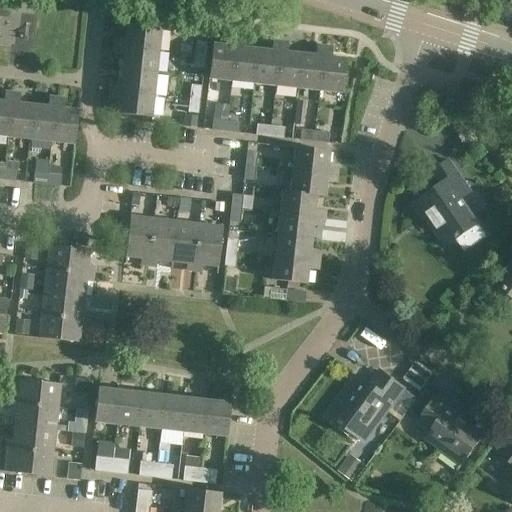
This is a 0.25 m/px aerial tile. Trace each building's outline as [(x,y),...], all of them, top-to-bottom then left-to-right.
[(115,39),(114,46),(158,51),(161,29),(126,25),(125,40),(115,39)] [(213,44),(210,64),(209,79),(231,81),(236,37),(228,36),(227,46),(213,44)] [(236,37),(231,81),(253,84),(257,49),(243,48),(244,38),(236,37)] [(275,86),(280,42),(273,41),(271,51),(257,49),(253,84),(275,86)] [(196,42),(195,55),(205,56),(207,43),(196,42)] [(288,43),(280,42),(275,86),(297,89),(301,54),(287,53),(288,43)] [(123,55),(122,69),(156,73),(158,51),(114,46),(113,54),(123,55)] [(320,91),(325,47),(317,46),(315,56),(301,54),(297,89),(320,91)] [(332,48),(325,47),(320,91),(342,94),(346,59),(331,58),(332,48)] [(193,69),(203,70),(205,56),(195,55),(193,69)] [(110,83),(109,90),(153,95),(156,73),(122,69),(120,84),(110,83)] [(191,86),(190,99),(200,100),(201,87),(191,86)] [(153,95),(109,90),(108,98),(118,99),(117,114),(150,118),(153,95)] [(0,136),(7,138),(13,93),(5,92),(4,102),(0,101),(0,136)] [(13,93),(7,138),(29,141),(34,105),(19,104),(20,94),(13,93)] [(29,141),(52,143),(57,98),(49,97),(48,107),(34,105),(29,141)] [(52,143),(74,146),(76,130),(78,111),(63,109),(64,99),(57,98),(52,143)] [(200,100),(190,99),(188,113),(198,114),(200,100)] [(296,101),(294,125),(303,126),(306,102),(296,101)] [(213,120),(212,131),(226,132),(227,122),(213,120)] [(240,123),(227,122),(226,132),(239,134),(240,123)] [(256,136),(270,137),(271,127),(257,125),(256,136)] [(284,128),(271,127),(270,137),(283,138),(284,128)] [(301,131),(300,141),(314,142),(315,132),(301,131)] [(329,134),(315,132),(314,142),(327,144),(329,134)] [(284,161),(283,170),(337,176),(338,168),(327,167),(329,152),(309,150),(294,148),(293,162),(284,161)] [(257,154),(247,152),(245,166),(256,167),(257,154)] [(17,182),(18,171),(11,171),(13,156),(5,155),(3,170),(2,180),(17,182)] [(442,185),(413,206),(422,220),(423,219),(429,216),(448,243),(445,245),(446,246),(456,239),(464,252),(486,237),(477,224),(460,200),(471,193),(449,161),(433,172),(442,185)] [(256,167),(245,166),(244,180),(254,181),(256,167)] [(282,178),(291,179),(290,192),(281,191),(281,193),(316,196),(324,197),(326,182),(336,183),(337,176),(283,170),(282,178)] [(33,184),(34,184),(47,185),(48,175),(34,173),(33,184)] [(62,176),(48,175),(47,185),(61,187),(62,176)] [(132,193),(131,206),(138,207),(140,194),(132,193)] [(316,196),(281,193),(279,215),(324,219),(325,211),(314,210),(316,196)] [(242,196),(232,195),(231,209),(241,210),(242,196)] [(169,197),(167,210),(177,211),(178,198),(169,197)] [(179,198),(178,213),(188,214),(190,199),(179,198)] [(214,203),(214,212),(222,212),(223,203),(214,203)] [(231,209),(229,223),(240,224),(241,210),(231,209)] [(277,237),(311,240),(313,225),(323,227),(324,219),(279,215),(277,237)] [(140,266),(148,266),(153,221),(130,218),(125,257),(141,259),(140,266)] [(157,260),(172,262),(176,223),(153,221),(148,266),(156,267),(157,260)] [(186,271),(194,272),(199,226),(176,223),(172,262),(186,264),(186,271)] [(218,267),(222,229),(199,226),(194,272),(202,272),(202,265),(218,267)] [(274,259),(319,263),(320,255),(310,254),(311,240),(277,237),(274,259)] [(226,253),(236,254),(238,240),(228,239),(226,253)] [(25,245),(24,259),(37,261),(38,246),(25,245)] [(48,246),(46,269),(93,274),(94,267),(87,266),(89,250),(69,248),(48,246)] [(226,253),(224,267),(235,268),(236,254),(226,253)] [(274,259),(274,260),(272,280),(306,284),(308,270),(318,271),(319,263),(274,259)] [(511,264),(497,284),(507,292),(508,290),(511,293),(511,264)] [(92,283),(93,274),(46,269),(44,292),(84,297),(85,282),(92,283)] [(22,277),(21,289),(32,290),(33,278),(22,277)] [(269,298),(269,299),(284,300),(286,290),(270,288),(269,298)] [(82,312),(84,297),(44,292),(41,315),(88,321),(89,312),(82,312)] [(87,328),(88,321),(41,315),(39,339),(79,343),(80,328),(87,328)] [(16,320),(15,334),(28,335),(30,321),(16,320)] [(365,442),(404,389),(380,371),(371,384),(359,376),(348,391),(352,394),(333,419),(365,442)] [(75,379),(73,393),(89,396),(90,382),(75,379)] [(12,395),(11,403),(58,408),(60,384),(21,380),(19,395),(12,395)] [(98,389),(94,422),(116,425),(120,391),(98,389)] [(142,394),(120,391),(116,425),(138,427),(142,394)] [(164,396),(142,394),(138,427),(160,430),(164,396)] [(439,394),(420,420),(417,424),(430,433),(426,438),(463,465),(484,436),(448,410),(453,404),(439,394)] [(186,399),(164,396),(160,430),(182,432),(186,399)] [(208,401),(186,399),(182,432),(204,435),(208,401)] [(230,404),(208,401),(204,435),(226,437),(230,404)] [(55,431),(58,408),(11,403),(10,411),(17,411),(15,426),(55,431)] [(77,424),(76,434),(85,435),(86,425),(77,424)] [(6,449),(7,449),(52,454),(52,453),(55,431),(15,426),(14,441),(7,440),(6,449)] [(71,434),(70,447),(82,449),(83,435),(71,434)] [(511,434),(498,454),(511,463),(511,465),(499,484),(511,494),(511,434)] [(3,471),(3,472),(54,478),(56,453),(52,453),(52,454),(7,449),(4,471),(3,471)] [(111,473),(127,475),(129,461),(128,461),(129,450),(113,449),(112,459),(111,473)] [(141,453),(140,462),(150,463),(151,454),(141,453)] [(350,454),(338,471),(351,481),(364,464),(350,454)] [(96,457),(94,471),(111,473),(112,459),(96,457)] [(140,462),(138,476),(154,478),(156,464),(150,463),(140,462)] [(65,479),(79,480),(81,465),(67,464),(65,479)] [(156,464),(154,478),(171,480),(172,465),(156,464)] [(200,469),(184,467),(183,481),(199,483),(200,469)] [(216,470),(200,469),(199,483),(215,485),(216,470)] [(186,490),(185,502),(172,500),(171,509),(193,511),(217,511),(220,493),(186,490)] [(136,507),(162,510),(164,494),(137,491),(136,507)]
